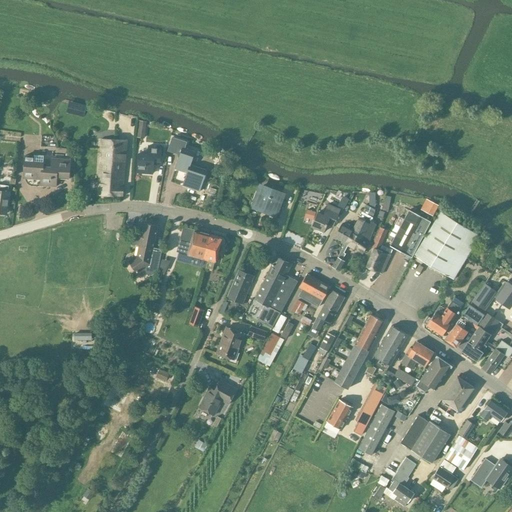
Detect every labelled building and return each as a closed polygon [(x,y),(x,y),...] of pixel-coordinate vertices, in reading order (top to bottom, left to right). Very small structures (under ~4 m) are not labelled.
[(177,154),(178,157),(175,169),(187,173),(182,185),(199,191),(206,170),(190,165),(194,152),(185,149),(187,142),(172,137),(167,151),(177,154)] [(127,139),(100,139),(97,194),(122,196),(123,186),(124,186),(127,139)] [(147,153),(139,152),(137,172),(152,173),(153,161),(159,161),(161,146),(148,145),(147,153)] [(34,156),(33,156),(25,155),(23,178),(41,179),(40,185),(56,186),(56,176),(69,177),(70,159),(52,158),(51,165),(43,165),(43,162),(43,155),(34,155),(34,156)] [(0,212),(6,214),(9,192),(8,191),(9,185),(0,184),(0,212)] [(253,207),(274,215),(282,194),(261,186),(253,207)] [(429,200),(423,211),(425,212),(432,216),(438,206),(429,200)] [(323,214),(317,211),(311,226),(323,231),(327,223),(333,226),(340,209),(328,203),(323,214)] [(394,238),(390,246),(411,257),(427,227),(430,221),(409,210),(400,227),(394,238)] [(439,211),(422,240),(413,255),(453,280),(480,236),(439,211)] [(334,237),(345,243),(351,232),(362,238),(369,224),(371,222),(372,217),(367,214),(362,212),(358,218),(352,229),(341,223),(334,237)] [(376,224),(371,222),(362,238),(351,232),(345,243),(348,245),(352,247),(363,253),(369,242),(376,224)] [(153,247),(154,240),(157,226),(143,223),(141,233),(134,231),(131,245),(135,246),(136,245),(138,245),(136,255),(128,261),(136,273),(143,269),(148,276),(158,270),(161,252),(159,249),(153,247)] [(183,226),(177,251),(206,259),(208,252),(206,249),(211,234),(209,234),(208,231),(203,230),(201,231),(183,226)] [(366,266),(382,273),(390,255),(392,250),(381,246),(388,230),(379,227),(371,246),(374,248),(366,266)] [(222,237),(211,234),(206,249),(208,252),(206,259),(208,260),(206,268),(212,269),(214,262),(215,263),(215,261),(218,258),(219,255),(218,252),(220,244),(221,245),(224,243),(225,241),(223,238),(222,237)] [(345,243),(338,258),(342,260),(345,253),(344,253),(348,245),(345,243)] [(276,256),(268,273),(278,278),(277,281),(281,283),(281,285),(291,291),(296,281),(287,276),(288,274),(286,273),(291,264),(276,256)] [(342,260),(338,258),(338,257),(332,267),(338,270),(344,261),(342,260)] [(242,303),(249,285),(251,286),(253,283),(251,282),(253,276),(239,270),(227,297),(242,303)] [(278,278),(268,273),(254,299),(265,305),(257,320),(272,327),(291,291),(281,285),(281,283),(277,281),(278,278)] [(304,299),(316,279),(307,274),(299,287),(302,289),(298,296),(304,299)] [(329,286),(316,279),(304,299),(318,307),(329,286)] [(497,290),(490,300),(504,309),(509,302),(511,304),(511,286),(506,295),(497,290)] [(332,290),(323,306),(336,312),(344,296),(332,290)] [(479,293),(474,301),(480,305),(485,298),(479,293)] [(427,316),(423,322),(427,325),(442,335),(450,324),(457,314),(456,314),(464,303),(454,297),(446,309),(440,305),(431,319),(427,316)] [(298,299),(291,310),(299,315),(302,310),(305,304),(298,299)] [(152,302),(149,310),(159,313),(160,310),(160,305),(152,302)] [(469,304),(462,314),(465,316),(468,318),(477,325),(484,314),(469,304)] [(330,323),(336,312),(323,306),(312,326),(319,330),(325,320),(330,323)] [(204,310),(195,307),(189,323),(198,326),(204,310)] [(467,342),(462,350),(471,356),(471,357),(473,359),(475,359),(477,360),(482,352),(486,346),(488,342),(486,341),(491,334),(487,331),(495,318),(487,313),(479,326),(478,325),(475,330),(467,342)] [(370,314),(352,348),(334,381),(348,388),(384,321),(370,314)] [(445,338),(445,339),(456,347),(467,331),(464,329),(462,328),(468,319),(468,318),(465,316),(462,314),(456,323),(445,338)] [(303,316),(300,321),(309,325),(312,320),(303,316)] [(120,319),(120,321),(120,323),(122,325),(124,326),(127,325),(129,323),(129,320),(128,318),(126,317),(124,317),(122,317),(120,319)] [(281,329),(291,334),(292,335),(295,328),(279,319),(276,326),(281,329)] [(391,325),(381,343),(397,352),(407,334),(391,325)] [(264,339),(266,339),(268,333),(266,333),(267,331),(255,327),(251,326),(247,335),(264,341),(264,339)] [(236,363),(239,353),(236,352),(243,333),(227,327),(217,353),(229,357),(228,360),(236,363)] [(327,351),(335,336),(327,332),(320,347),(318,351),(325,355),(327,351)] [(262,351),(271,355),(280,338),(271,333),(262,351)] [(511,347),(502,340),(498,346),(510,355),(511,351),(511,347)] [(416,341),(412,348),(410,347),(401,362),(411,368),(416,360),(424,366),(433,351),(416,341)] [(397,352),(381,343),(370,361),(386,370),(387,370),(397,352)] [(311,344),(306,351),(312,354),(316,349),(317,347),(311,344)] [(496,348),(483,366),(481,368),(490,374),(504,354),(496,348)] [(302,373),(309,359),(303,356),(300,354),(293,368),(302,373)] [(436,389),(451,366),(436,356),(435,357),(421,379),(416,385),(425,391),(429,385),(436,389)] [(364,371),(371,375),(375,368),(368,364),(364,371)] [(415,379),(398,369),(394,376),(411,386),(415,379)] [(386,370),(384,374),(392,378),(394,374),(387,370),(386,370)] [(457,376),(441,398),(458,410),(474,387),(457,376)] [(198,407),(214,416),(222,401),(228,405),(237,389),(220,379),(214,389),(209,387),(198,407)] [(399,379),(394,382),(397,388),(402,385),(399,379)] [(375,383),(355,420),(366,425),(386,388),(375,383)] [(289,400),(294,390),(289,388),(284,398),(289,400)] [(327,421),(340,428),(352,407),(339,399),(327,421)] [(488,420),(491,415),(500,421),(507,411),(491,399),(483,409),(480,414),(488,420)] [(372,455),(395,411),(382,404),(358,448),(372,455)] [(407,417),(398,412),(395,417),(404,422),(407,417)] [(400,442),(410,449),(428,421),(418,415),(400,442)] [(506,421),(503,425),(499,430),(507,436),(511,429),(511,418),(508,423),(506,421)] [(466,438),(475,424),(467,419),(458,433),(466,438)] [(428,421),(410,449),(431,463),(450,434),(429,421),(429,422),(428,421)] [(361,435),(366,425),(359,422),(354,431),(361,435)] [(274,430),(269,440),(276,444),(281,434),(274,430)] [(459,435),(444,458),(463,470),(478,447),(459,435)] [(198,440),(195,447),(204,451),(207,445),(198,440)] [(404,506),(407,502),(414,492),(401,484),(406,476),(408,477),(416,464),(406,457),(398,470),(391,479),(393,481),(388,489),(397,495),(394,499),(404,506)] [(471,480),(478,485),(481,487),(486,479),(499,488),(511,469),(511,463),(508,461),(507,463),(500,459),(496,465),(485,458),(471,480)] [(364,471),(366,470),(361,459),(351,464),(355,472),(346,476),(351,487),(367,479),(364,471)] [(444,459),(439,466),(451,474),(456,466),(444,459)] [(458,479),(454,476),(451,474),(439,466),(432,477),(451,490),(458,479)] [(380,475),(376,483),(384,487),(388,480),(380,475)] [(88,490),(85,495),(90,498),(93,492),(88,490)]
